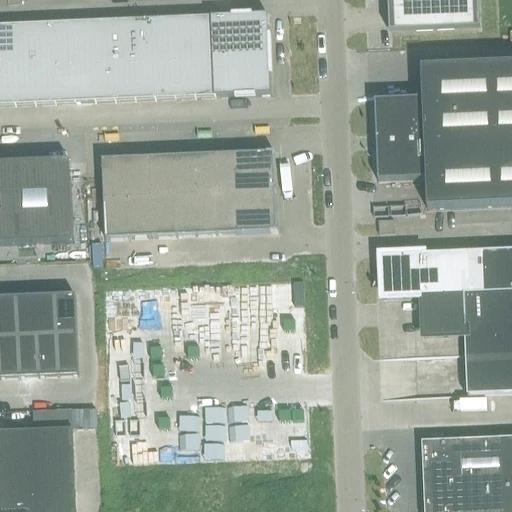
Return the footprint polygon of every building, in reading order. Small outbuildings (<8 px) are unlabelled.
[(390,0),(391,33),(479,29),(478,0),(390,0)] [(0,108),(272,97),(269,18),(0,28),(0,108)] [(423,101),(375,103),(378,184),(427,182),(428,212),(511,208),(511,67),(422,71),(423,101)] [(279,235),(276,155),(104,161),(107,242),(279,235)] [(70,163),(0,166),(0,246),(74,244),(70,163)] [(379,224),(380,237),(396,237),(395,223),(379,224)] [(465,338),(466,359),(468,399),(511,396),(511,253),(381,259),(383,301),(423,300),(425,340),(465,338)] [(270,433),(265,312),(236,313),(234,281),(107,286),(114,440),(270,433)] [(76,297),(0,300),(0,381),(79,378),(76,297)] [(77,511),(74,432),(0,435),(0,511),(77,511)] [(511,511),(511,441),(423,445),(425,511),(511,511)]
